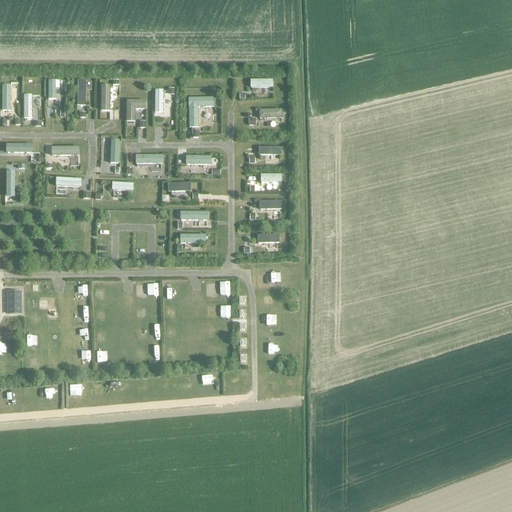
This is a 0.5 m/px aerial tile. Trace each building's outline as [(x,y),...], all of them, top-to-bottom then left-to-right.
[(50,104),(51,93),(55,93),(55,85),(43,84),(42,104),(50,104)] [(245,84),(245,93),(269,93),(269,84),(245,84)] [(72,112),(80,112),(81,88),(74,87),(72,112)] [(105,116),(105,90),(96,89),(95,115),(105,116)] [(214,106),(214,97),(188,97),(189,127),(198,127),(198,106),(214,106)] [(18,99),(18,122),(27,122),(27,99),(18,99)] [(145,100),(126,100),(126,121),(135,121),(135,108),(145,108),(145,100)] [(102,167),(115,167),(115,144),(103,144),(102,167)] [(16,155),(16,147),(0,147),(0,156),(13,156),(13,155),(16,155)] [(254,149),(254,159),(275,159),(275,150),(254,149)] [(72,152),(45,150),(45,159),(62,160),(61,170),(70,170),(72,152)] [(152,169),(152,160),(130,159),(130,168),(152,169)] [(181,159),(180,169),(209,171),(209,160),(181,159)] [(20,184),(14,184),(14,167),(5,168),(5,192),(20,192),(20,184)] [(253,179),(253,188),(276,189),(276,181),(253,179)] [(254,217),(276,217),(276,203),(254,203),(254,217)] [(207,209),(176,209),(176,217),(207,217),(207,209)] [(178,240),(187,240),(187,243),(204,244),(205,232),(179,231),(178,240)] [(257,245),(272,246),(273,237),(258,236),(257,245)] [(262,276),(262,287),(272,287),(272,276),(262,276)] [(168,289),(177,289),(177,278),(168,278),(168,289)] [(86,281),(72,281),(72,290),(86,290),(86,281)] [(215,282),(204,281),(204,293),(214,293),(215,282)] [(135,283),(135,294),(144,294),(145,284),(135,283)] [(93,284),(93,295),(104,295),(104,284),(93,284)] [(8,315),(20,314),(20,292),(8,293),(8,315)] [(39,307),(52,307),(52,296),(39,295),(39,307)] [(176,316),(176,303),(165,303),(164,316),(176,316)] [(205,303),(204,314),(215,314),(216,303),(205,303)] [(106,316),(106,307),(94,306),(94,315),(106,316)] [(86,319),(86,308),(70,309),(71,320),(86,319)] [(87,336),(86,325),(76,326),(78,338),(87,336)] [(177,325),(166,325),(166,334),(177,333),(177,325)] [(205,353),(216,353),(215,341),(205,341),(205,353)] [(166,343),(165,353),(176,353),(177,344),(166,343)] [(95,348),(95,357),(106,357),(106,347),(95,348)] [(76,350),(79,362),(89,359),(87,348),(76,350)] [(46,363),(46,352),(28,353),(28,363),(46,363)] [(212,385),(212,374),(202,373),(202,385),(212,385)] [(188,390),(197,389),(197,375),(187,375),(188,390)] [(273,375),(272,386),(289,386),(289,376),(273,375)] [(129,377),(117,378),(117,391),(129,391),(129,377)] [(92,392),(100,392),(100,381),(92,382),(92,392)] [(70,386),(71,396),(82,396),(82,386),(70,386)] [(0,403),(8,403),(8,387),(0,387),(0,403)]
